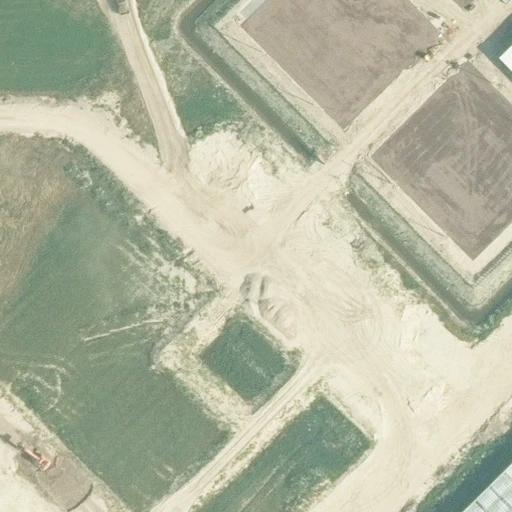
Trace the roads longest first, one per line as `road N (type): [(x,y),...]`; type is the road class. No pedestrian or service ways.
road 1 (residential): [(0,119),(72,120),(101,133),(330,365)]
road 2 (residential): [(97,511),(12,428),(0,427)]
